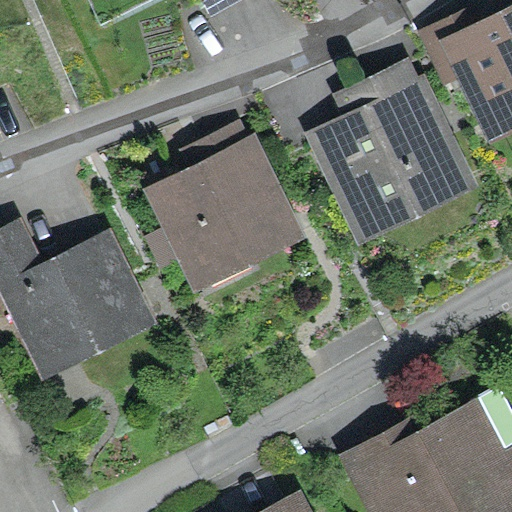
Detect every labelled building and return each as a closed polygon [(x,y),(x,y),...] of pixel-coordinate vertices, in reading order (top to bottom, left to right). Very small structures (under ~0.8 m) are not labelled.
[(202,0),(208,10),(226,0),(202,0)] [(486,119),(511,106),(511,17),(465,42),(455,22),(430,35),(447,69),(471,57),(481,76),(468,83),(486,119)] [(365,218),(455,174),(403,66),(356,89),(368,114),(325,135),(365,218)] [(240,244),(281,223),(235,130),(191,152),(202,174),(165,193),(211,285),(251,265),(240,244)] [(0,232),(0,272),(43,358),(142,309),(106,237),(38,272),(15,225),(0,232)] [(393,511),(465,511),(511,487),(511,477),(496,447),(511,438),(511,410),(498,383),(469,398),(476,411),(436,432),(427,414),(360,450),(393,511)] [(290,511),(267,468),(219,494),(227,509),(220,511),(290,511)]
